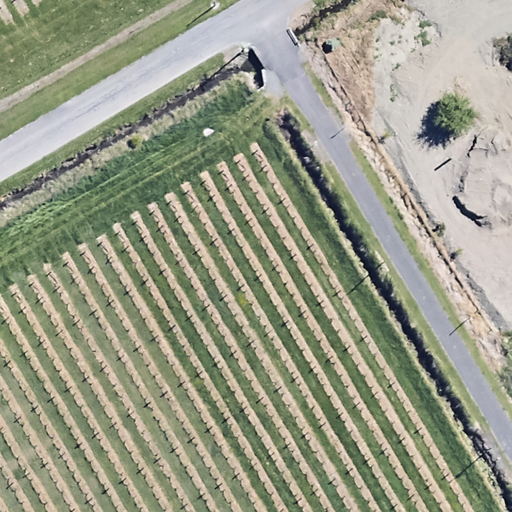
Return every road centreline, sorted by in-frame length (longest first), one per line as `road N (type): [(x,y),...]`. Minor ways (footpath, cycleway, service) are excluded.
road 1 (unclassified): [(511,447),(256,15)]
road 2 (residential): [(256,15),(0,166)]
